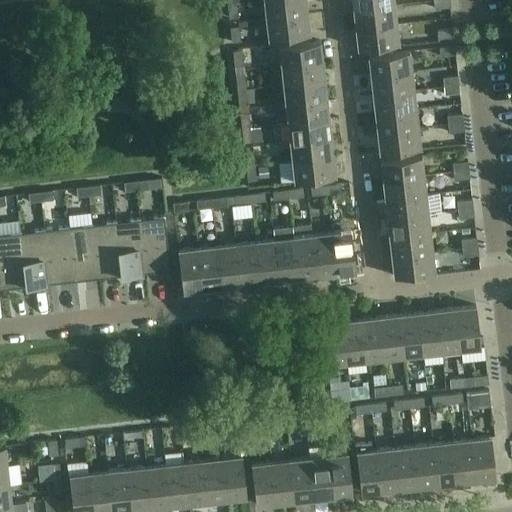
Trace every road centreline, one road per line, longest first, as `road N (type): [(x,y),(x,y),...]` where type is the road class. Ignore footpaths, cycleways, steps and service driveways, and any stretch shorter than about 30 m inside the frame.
road 1 (residential): [(372,288),(0,331)]
road 2 (residential): [(372,288),(334,0)]
road 3 (residential): [(497,274),(472,63)]
road 4 (residential): [(511,404),(497,274)]
road 5 (residential): [(372,288),(497,274)]
